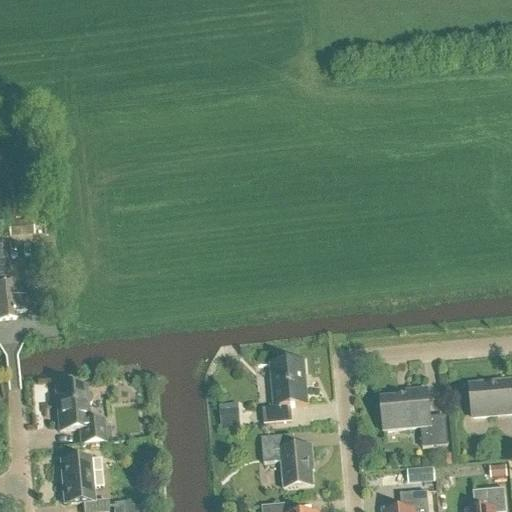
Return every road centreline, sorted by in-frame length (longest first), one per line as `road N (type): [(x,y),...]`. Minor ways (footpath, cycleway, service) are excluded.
road 1 (residential): [(351,511),(343,360),(511,347)]
road 2 (residential): [(19,485),(7,334)]
